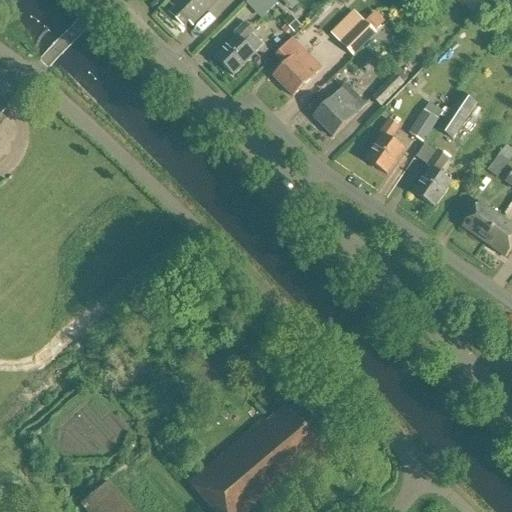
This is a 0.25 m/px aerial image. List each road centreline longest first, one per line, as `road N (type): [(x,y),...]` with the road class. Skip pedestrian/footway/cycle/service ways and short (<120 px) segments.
road 1 (track): [(35,75),(258,291),(373,417),(418,483),(401,511)]
road 2 (tertiary): [(511,407),(294,188)]
road 3 (residential): [(511,303),(313,165)]
road 4 (tertiary): [(223,117),(106,1)]
